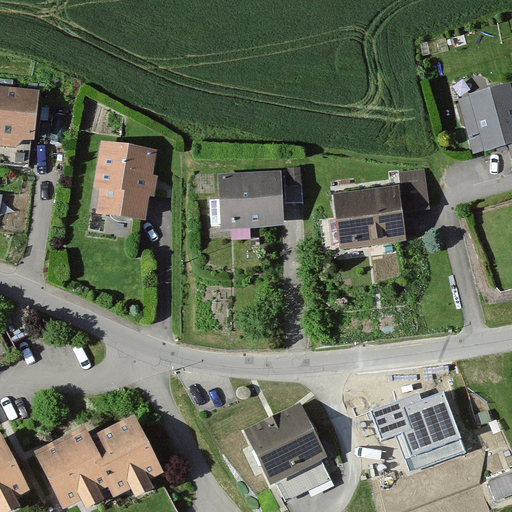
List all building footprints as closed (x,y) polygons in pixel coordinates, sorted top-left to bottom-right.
[(511,86),(459,102),(475,160),(510,150),(511,155),(511,86)] [(39,146),(45,92),(0,87),(0,148),(23,151),(24,144),(39,146)] [(158,153),(102,145),(96,191),(102,192),(99,216),(147,223),(158,153)] [(397,175),(399,191),(338,197),(344,250),(410,243),(407,214),(429,212),(425,172),(397,175)] [(286,177),(224,178),(225,233),(287,231),(286,177)] [(465,451),(443,392),(422,400),(420,393),(370,411),(381,441),(396,436),(409,472),(465,451)] [(334,467),(308,409),(253,433),(278,491),(334,467)] [(174,480),(142,419),(97,442),(91,431),(40,458),(68,511),(76,511),(89,506),(91,511),(102,511),(112,507),(107,498),(115,493),(121,504),(140,494),(146,506),(164,497),(160,487),(174,480)] [(41,496),(9,435),(0,439),(0,511),(2,511),(7,510),(8,511),(31,511),(27,503),(41,496)] [(511,497),(511,476),(492,486),(500,503),(511,497)]
